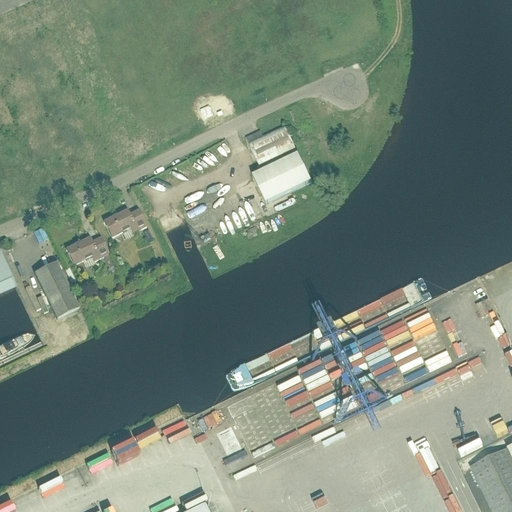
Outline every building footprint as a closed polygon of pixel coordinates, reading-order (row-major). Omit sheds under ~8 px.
[(246,140),(261,172),(297,154),(284,127),(262,137),(260,133),(246,140)] [(311,183),(298,156),(252,178),(266,205),(311,183)] [(103,223),(111,240),(129,231),(131,236),(146,229),(138,212),(129,216),(126,212),(103,223)] [(65,251),(73,267),(91,259),(94,264),(109,257),(100,240),(91,244),(89,240),(65,251)] [(0,296),(16,290),(0,253),(0,296)] [(56,266),(34,276),(56,321),(78,311),(56,266)] [(475,306),(482,319),(487,317),(481,304),(475,306)] [(493,447),(503,441),(499,432),(488,438),(493,447)] [(511,511),(511,448),(471,469),(492,511),(511,511)]
